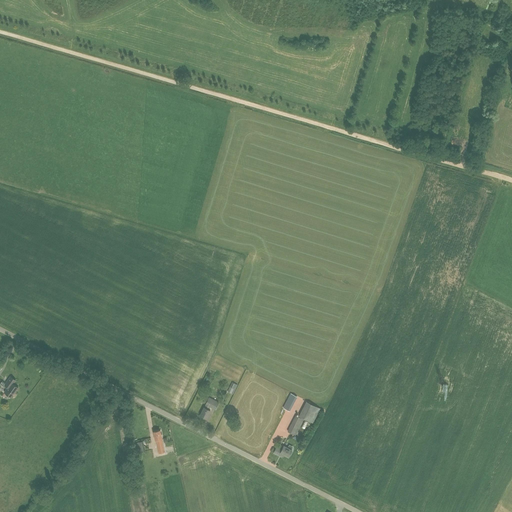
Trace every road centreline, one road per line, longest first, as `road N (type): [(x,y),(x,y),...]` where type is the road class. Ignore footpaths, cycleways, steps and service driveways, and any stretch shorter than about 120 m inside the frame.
road 1 (track): [(68,51),(511,181)]
road 2 (unclassified): [(355,511),(0,330)]
